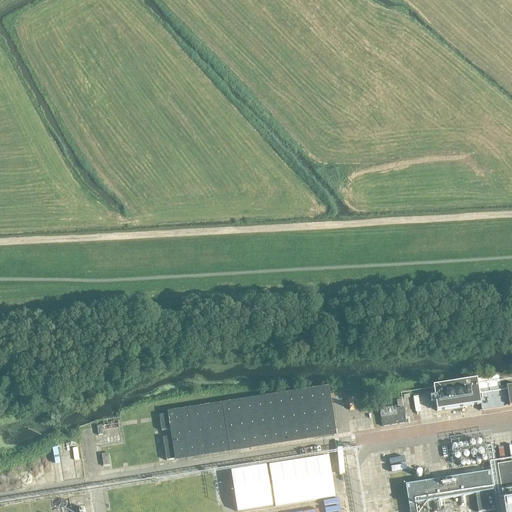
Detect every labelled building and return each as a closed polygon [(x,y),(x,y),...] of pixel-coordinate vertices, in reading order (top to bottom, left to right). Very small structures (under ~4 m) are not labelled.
[(498,377),(433,387),(437,411),(481,405),(482,411),(511,406),(511,386),(500,388),(498,377)] [(330,392),(330,390),(319,391),(168,415),(176,464),(337,439),(330,392)] [(395,407),(380,409),(383,427),(400,424),(406,423),(404,408),(396,409),(395,407)] [(150,432),(142,433),(147,466),(155,465),(150,432)] [(135,435),(127,436),(131,468),(139,467),(135,435)] [(102,455),(103,466),(110,465),(108,454),(102,455)] [(335,497),(328,457),(269,466),(275,507),(335,497)] [(511,511),(511,463),(497,465),(503,511),(511,511)] [(490,473),(405,486),(408,505),(409,505),(409,511),(427,511),(426,503),(476,495),(478,511),(486,511),(495,511),(490,473)]
